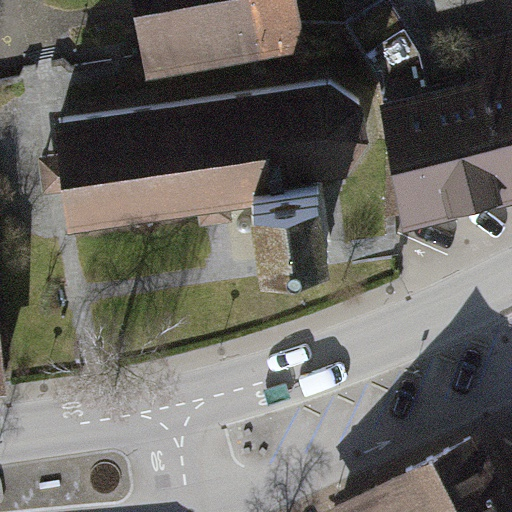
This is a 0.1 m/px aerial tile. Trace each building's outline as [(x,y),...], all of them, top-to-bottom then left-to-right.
[(306,38),(300,0),(133,0),(143,64),(306,38)] [(410,223),(511,200),(511,37),(470,46),(480,89),(385,110),(410,223)] [(344,89),(321,81),(46,120),(61,225),(241,199),(249,253),(325,242),(318,187),(344,183),(358,170),(369,143),(367,113),(344,89)] [(405,481),(422,511),(504,511),(471,442),(405,481)] [(422,511),(405,481),(351,511),(422,511)]
